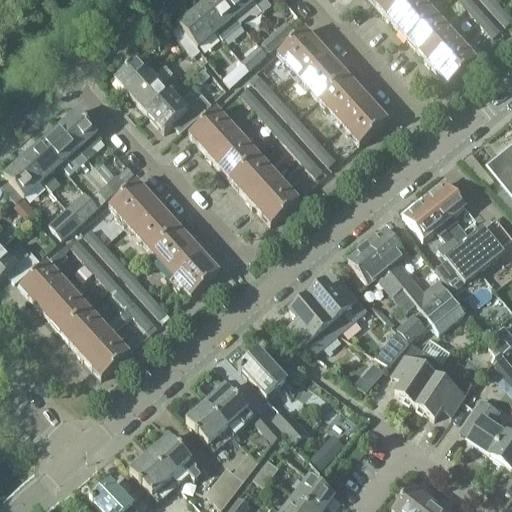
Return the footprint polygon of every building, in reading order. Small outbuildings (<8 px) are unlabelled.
[(216,37),(234,22),(235,22),(217,0),(212,0),(197,13),(216,37)] [(217,0),(235,22),(234,22),(240,28),(251,18),(255,19),(256,21),(261,17),(262,17),(248,0),(217,0)] [(248,0),(262,17),(270,11),(261,0),(248,0)] [(367,0),(386,21),(409,0),(367,0)] [(409,0),(386,21),(407,43),(435,18),(419,0),(409,0)] [(467,0),(454,0),(454,1),(475,23),(482,16),(467,0)] [(490,0),(476,0),(487,11),(494,5),(490,0)] [(511,24),(494,5),(487,11),(505,31),(511,25),(511,24)] [(197,53),(216,37),(197,13),(178,28),(179,30),(187,40),(197,53)] [(482,16),(475,23),(492,43),(500,36),(482,16)] [(435,18),(407,43),(427,66),(456,40),(435,18)] [(286,27),(276,36),(282,43),(292,34),(286,27)] [(180,46),(187,40),(179,30),(171,36),(180,46)] [(277,59),(297,82),(326,56),(305,33),(277,59)] [(276,36),(262,48),(269,56),(282,43),(276,36)] [(180,46),(189,57),(193,62),(200,56),(197,53),(187,40),(180,46)] [(448,89),(476,63),(456,40),(427,66),(448,89)] [(297,82),(318,104),(346,79),(326,56),(297,82)] [(250,58),(239,68),(247,77),(258,67),(250,58)] [(131,101),(154,80),(137,62),(115,82),(131,101)] [(239,68),(222,83),(222,84),(229,92),(247,77),(239,68)] [(148,119),(170,98),(161,88),(172,79),(165,71),(154,80),(131,101),(148,119)] [(209,81),(203,74),(194,81),(201,89),(209,81)] [(338,127),(367,101),(346,79),(318,104),(338,127)] [(269,107),(277,100),(260,81),(252,88),(269,107)] [(257,119),(264,112),(247,93),(239,99),(257,119)] [(170,98),(148,119),(164,137),(173,129),(180,137),(209,111),(201,102),(198,105),(190,96),(178,107),(170,98)] [(290,130),(297,123),(277,100),(269,107),(290,130)] [(359,150),(387,124),(367,101),(338,127),(359,150)] [(264,112),(257,119),(277,141),(285,135),(264,112)] [(91,153),(102,143),(77,114),(58,131),(78,154),(79,154),(88,164),(95,158),(91,153)] [(209,162),(237,137),(216,114),(188,139),(209,162)] [(297,123),(290,130),(310,152),(318,145),(297,123)] [(61,170),(78,154),(58,131),(40,147),(61,170)] [(285,135),(277,141),(298,164),(305,157),(285,135)] [(209,162),(230,185),(258,159),(237,137),(209,162)] [(318,145),(310,152),(327,172),(335,165),(318,145)] [(50,180),(61,170),(40,147),(22,163),(42,187),(51,198),(60,191),(50,180)] [(511,150),(489,170),(511,197),(511,150)] [(305,157),(298,164),(315,183),(323,176),(305,157)] [(230,185),(250,207),(278,182),(258,159),(230,185)] [(24,202),(42,187),(22,163),(3,179),(5,180),(14,191),(23,201),(24,202)] [(116,179),(108,187),(107,188),(115,196),(124,188),(116,179)] [(0,189),(7,197),(14,191),(5,180),(0,184),(0,189)] [(299,205),(278,182),(250,207),(271,230),(299,205)] [(109,212),(130,235),(158,209),(137,186),(109,212)] [(444,186),(424,203),(454,241),(462,234),(452,222),(465,211),(444,186)] [(115,196),(107,188),(97,196),(105,205),(115,196)] [(16,208),(23,201),(14,191),(7,197),(16,208)] [(84,198),(65,214),(78,228),(79,228),(88,219),(96,212),(84,198)] [(436,235),(446,246),(436,254),(444,263),(443,264),(444,265),(461,252),(453,242),(454,241),(424,203),(403,220),(423,245),(436,235)] [(150,257),(179,232),(158,209),(130,235),(150,257)] [(65,214),(48,230),(60,244),(69,236),(78,228),(65,214)] [(511,244),(495,224),(461,252),(444,265),(464,290),(503,258),(502,257),(511,249),(511,244)] [(150,257),(170,280),(199,254),(179,232),(150,257)] [(101,260),(109,253),(91,233),(83,241),(101,260)] [(386,234),(367,249),(402,293),(401,294),(420,317),(426,325),(452,304),(437,285),(423,297),(397,265),(404,259),(406,258),(386,234)] [(87,273),(96,265),(75,242),(66,250),(87,273)] [(401,294),(402,293),(367,249),(348,264),(368,289),(376,282),(392,301),(401,294)] [(32,257),(28,260),(21,252),(10,262),(1,252),(0,252),(0,286),(8,280),(16,288),(40,266),(32,257)] [(121,283),(129,276),(109,253),(101,260),(121,283)] [(220,277),(199,254),(170,280),(191,303),(220,277)] [(96,265),(87,273),(108,295),(116,287),(96,265)] [(19,293),(40,316),(68,290),(47,267),(19,293)] [(142,306),(150,298),(129,276),(121,283),(142,306)] [(339,340),(367,316),(349,295),(340,303),(326,286),(307,301),(339,340)] [(116,287),(108,295),(128,317),(137,310),(116,287)] [(61,339),(89,313),(68,290),(40,316),(61,339)] [(150,298),(142,306),(159,324),(167,317),(150,298)] [(314,361),(339,340),(307,301),(289,317),(303,334),(294,341),(307,357),(314,361)] [(452,304),(426,325),(430,330),(438,340),(464,319),(452,304)] [(137,310),(128,317),(146,336),(154,329),(137,310)] [(61,339),(81,361),(109,335),(89,313),(61,339)] [(413,319),(396,333),(408,349),(426,335),(425,334),(430,330),(426,325),(420,317),(415,322),(413,319)] [(102,384),(130,358),(109,335),(81,361),(102,384)] [(395,398),(415,411),(442,369),(412,349),(397,373),(407,379),(395,398)] [(384,351),(374,362),(388,371),(397,362),(384,351)] [(266,404),(285,387),(258,356),(238,374),(241,377),(242,377),(266,404)] [(415,411),(435,424),(447,406),(457,413),(472,389),(442,369),(415,411)] [(365,398),(375,386),(365,377),(354,389),(361,395),(362,396),(364,398),(365,398)] [(225,390),(206,407),(233,439),(253,421),(225,390)] [(467,446),(489,461),(505,437),(491,428),(499,417),(481,404),(459,436),(469,443),(467,446)] [(233,439),(206,407),(186,425),(214,456),(233,439)] [(293,450),(307,438),(284,414),(271,426),(293,450)] [(282,440),(270,427),(263,420),(253,429),(272,449),(282,440)] [(511,442),(505,437),(489,461),(511,476),(511,475),(511,442)] [(177,488),(188,479),(194,486),(199,481),(194,475),(195,473),(196,472),(168,440),(150,457),(177,488)] [(333,441),(310,464),(322,475),(344,452),(333,441)] [(157,507),(177,488),(150,457),(129,475),(157,507)] [(236,495),(257,468),(248,458),(232,478),(226,473),(219,482),(236,495)] [(261,474),(271,482),(278,473),(267,465),(261,474)] [(263,494),(271,482),(261,474),(252,485),(263,494)] [(310,481),(295,500),(310,511),(326,511),(335,500),(310,481)] [(216,511),(223,511),(236,495),(219,482),(205,500),(216,511)] [(95,511),(131,511),(109,488),(89,506),(95,511)] [(395,511),(426,511),(431,506),(412,491),(395,511)] [(310,511),(295,500),(286,511),(310,511)]
